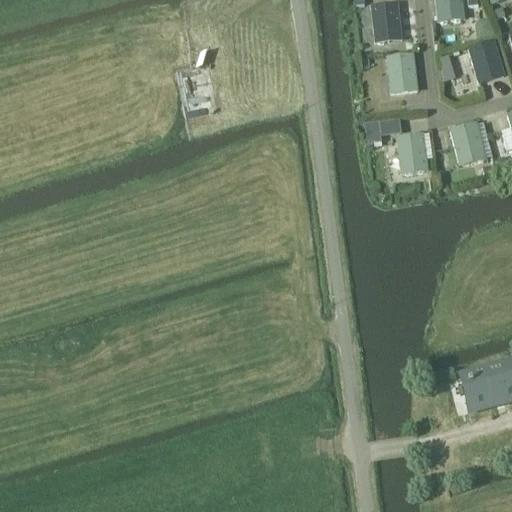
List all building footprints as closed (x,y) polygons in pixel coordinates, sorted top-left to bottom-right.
[(434,0),(438,26),(464,22),(461,0),(434,0)] [(477,0),(467,0),(469,10),(478,8),(477,0)] [(487,0),(491,8),(510,0),(487,0)] [(374,47),(402,44),(398,6),(370,9),(374,47)] [(501,10),(494,14),(497,21),(504,18),(501,10)] [(475,29),(475,31),(476,43),(494,39),(487,22),(480,23),(477,24),(475,29)] [(478,88),(505,80),(494,43),(467,51),(478,88)] [(386,61),(390,98),(418,95),(413,58),(386,61)] [(448,58),(438,61),(441,72),(451,69),(448,58)] [(511,133),(502,136),(507,154),(511,152),(511,116),(507,118),(511,133)] [(378,126),(365,128),(368,147),(380,146),(378,126)] [(450,133),(459,170),(486,163),(477,127),(450,133)] [(396,141),(400,178),(428,175),(423,137),(396,141)] [(507,161),(495,164),(500,179),(511,176),(507,161)] [(492,168),(483,170),(485,180),(494,178),(492,168)] [(469,387),(467,388),(468,391),(470,391),(476,412),(511,402),(511,365),(472,376),(467,378),(469,387)]
